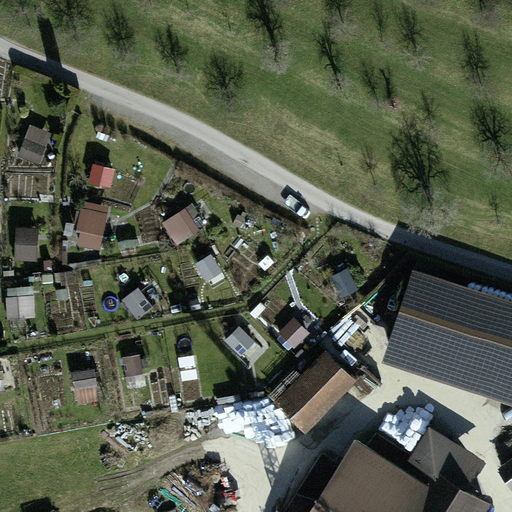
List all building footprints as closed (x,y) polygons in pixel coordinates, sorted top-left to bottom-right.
[(20,157),(41,165),(53,133),(32,125),(20,157)] [(85,201),(76,246),(101,251),(110,206),(85,201)] [(164,220),(173,242),(202,230),(194,209),(164,220)] [(17,260),(40,259),(38,229),(15,230),(17,260)] [(206,284),(224,277),(216,257),(198,263),(206,284)] [(154,282),(123,301),(135,319),(165,301),(154,282)] [(8,319),(37,317),(35,287),(7,288),(8,319)] [(235,318),(224,328),(232,338),(244,327),(235,318)] [(278,337),(293,351),(310,333),(295,319),(278,337)] [(311,431),(366,376),(334,344),(279,399),(311,431)] [(93,368),(73,372),(75,387),(96,383),(93,368)] [(440,477),(360,428),(307,511),(491,511),(502,495),(449,463),(440,477)]
